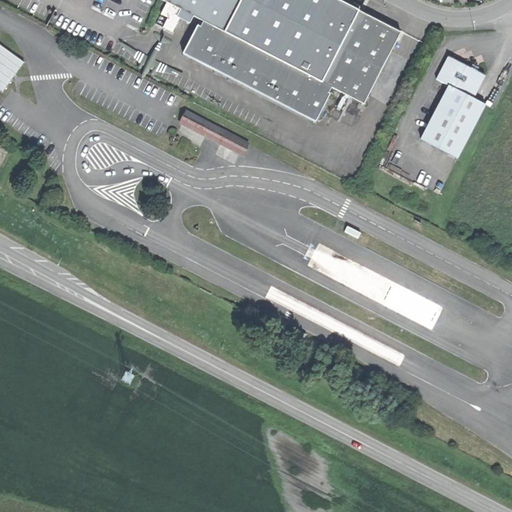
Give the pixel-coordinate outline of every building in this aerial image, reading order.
[(344,0),(168,0),(218,25),(323,79),(335,56),(360,8),(344,0)] [(394,25),(360,8),(335,56),(359,68),(347,91),(358,97),(394,25)] [(329,127),(347,91),(323,79),(218,25),(215,32),(212,30),(197,59),(329,127)] [(0,86),(5,90),(26,60),(1,43),(0,43),(0,86)] [(438,77),(450,83),(474,95),(486,72),(465,62),(450,54),(438,77)] [(323,79),(347,91),(359,68),(335,56),(323,79)] [(423,137),(459,155),(486,102),(474,95),(450,83),(423,137)] [(188,110),(182,122),(222,142),(228,131),(188,110)] [(264,150),(228,131),(222,142),(258,161),(264,150)]
